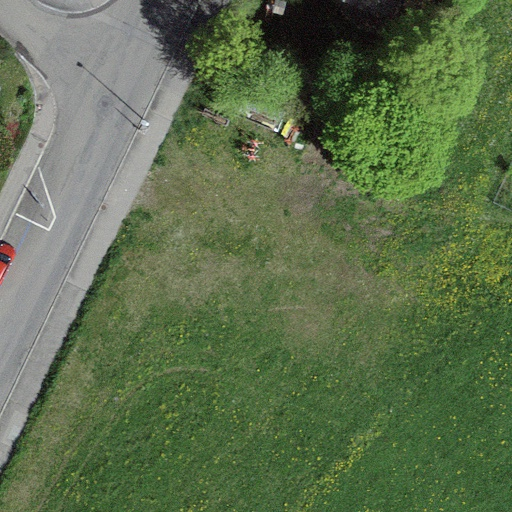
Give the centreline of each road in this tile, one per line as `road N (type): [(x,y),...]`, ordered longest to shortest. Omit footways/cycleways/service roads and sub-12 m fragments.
road 1 (residential): [(0,329),(112,101)]
road 2 (residential): [(112,101),(5,0)]
